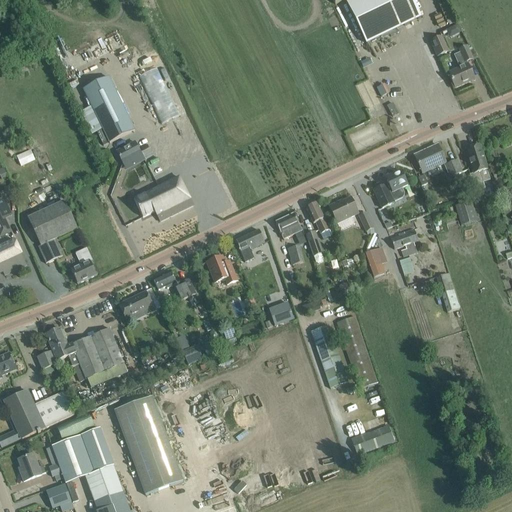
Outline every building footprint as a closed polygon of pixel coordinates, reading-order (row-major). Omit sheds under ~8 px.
[(412,0),(346,0),(345,1),(366,44),(421,18),(412,0)] [(431,42),(438,57),(449,52),(443,37),(440,38),(431,42)] [(460,68),(458,69),(449,73),(452,80),(451,80),(455,89),(475,80),(468,64),(467,65),(466,62),(473,59),(467,46),(458,49),(459,53),(454,55),(460,68)] [(110,77),(83,90),(109,144),(136,131),(110,77)] [(123,163),(141,154),(135,143),(117,153),(123,163)] [(415,156),(419,165),(423,174),(446,163),(438,145),(415,156)] [(470,175),(475,192),(485,189),(483,183),(491,181),(480,146),(466,150),(474,174),(470,175)] [(30,150),(17,157),(21,167),(35,161),(30,150)] [(446,165),(451,176),(462,172),(457,161),(446,165)] [(491,171),(496,182),(507,178),(503,167),(491,171)] [(408,186),(405,182),(401,173),(401,172),(385,179),(386,180),(390,187),(387,188),(386,185),(374,191),(382,209),(391,205),(403,199),(404,197),(405,194),(402,189),(408,186)] [(418,178),(426,195),(431,192),(424,176),(418,178)] [(180,178),(144,196),(135,200),(143,217),(156,211),(161,221),(193,206),(180,178)] [(337,224),(341,231),(355,225),(351,217),(358,214),(351,199),(338,205),(337,204),(329,207),(337,224)] [(471,201),(455,207),(461,226),(478,220),(471,201)] [(41,247),(56,241),(55,240),(78,230),(73,220),(65,202),(29,219),(41,247)] [(315,223),(321,235),(323,240),(333,236),(317,204),(306,209),(313,224),(315,223)] [(0,236),(0,237),(11,232),(0,207),(0,236)] [(367,213),(359,217),(366,232),(374,228),(367,213)] [(276,223),(280,232),(284,240),(303,231),(294,214),(276,223)] [(395,250),(406,246),(407,250),(401,252),(403,258),(417,253),(414,243),(419,242),(414,230),(408,232),(399,236),(399,237),(391,240),(395,250)] [(259,231),(236,242),(246,263),(254,259),(250,250),(265,243),(259,231)] [(318,263),(323,262),(323,259),(322,254),(323,254),(315,232),(306,235),(315,262),(318,263)] [(297,238),(299,243),(306,241),(305,235),(297,238)] [(15,240),(0,246),(0,273),(3,272),(5,276),(27,266),(15,240)] [(46,264),(57,259),(63,257),(56,241),(41,247),(39,248),(46,264)] [(303,263),(299,246),(288,249),(293,266),(303,263)] [(374,278),(385,274),(382,265),(387,263),(382,248),(366,254),(374,278)] [(81,265),(71,270),(78,285),(97,276),(91,262),(93,261),(87,249),(79,252),(83,262),(80,263),(81,265)] [(207,263),(215,284),(225,280),(227,285),(238,281),(230,262),(225,264),(222,257),(207,263)] [(400,261),(404,275),(414,272),(410,258),(400,261)] [(173,286),(177,295),(180,302),(196,294),(189,280),(181,284),(180,283),(177,284),(171,273),(154,281),(158,291),(166,287),(167,289),(173,286)] [(449,274),(436,278),(448,313),(460,309),(449,274)] [(339,286),(341,293),(349,290),(347,283),(339,286)] [(337,299),(333,290),(326,293),(329,302),(337,299)] [(153,308),(146,292),(119,305),(126,321),(127,320),(128,324),(155,312),(153,308)] [(318,301),(302,307),(305,315),(321,309),(318,301)] [(197,316),(200,322),(207,319),(205,313),(197,316)] [(355,317),(337,323),(360,390),(378,384),(355,317)] [(311,332),(331,390),(349,384),(329,326),(311,332)] [(68,347),(60,330),(47,335),(57,362),(69,357),(80,383),(88,380),(124,365),(110,330),(68,347)] [(224,334),(226,340),(236,336),(233,330),(224,334)] [(436,342),(425,346),(430,361),(442,357),(436,342)] [(197,346),(183,352),(185,358),(199,351),(197,346)] [(57,362),(52,352),(37,358),(43,371),(58,364),(57,362)] [(0,360),(0,379),(2,378),(2,377),(16,371),(9,354),(0,358),(1,360),(0,360)] [(78,384),(69,387),(71,394),(81,390),(78,384)] [(3,399),(13,421),(14,421),(22,439),(74,416),(64,393),(34,406),(27,391),(18,395),(16,393),(3,399)] [(114,411),(146,496),(183,482),(152,397),(114,411)] [(87,399),(76,404),(80,413),(91,408),(87,399)] [(95,428),(90,413),(58,426),(63,441),(95,428)] [(395,441),(389,426),(352,440),(357,455),(395,441)] [(101,429),(79,437),(94,475),(114,467),(115,466),(101,429)] [(472,436),(467,438),(471,448),(476,447),(472,436)] [(79,437),(52,447),(59,465),(62,474),(66,484),(86,477),(95,503),(98,511),(130,511),(123,493),(114,467),(94,475),(79,437)] [(34,455),(28,457),(18,461),(23,474),(21,475),(24,482),(46,474),(43,466),(39,468),(34,455)] [(53,477),(62,474),(59,465),(49,468),(53,477)] [(65,485),(46,492),(53,510),(72,503),(65,485)]
